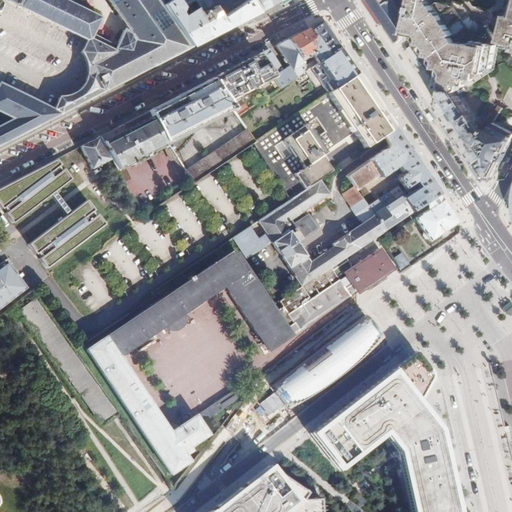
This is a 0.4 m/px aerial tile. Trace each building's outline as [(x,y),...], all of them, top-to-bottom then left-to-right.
[(0,145),(106,90),(190,47),(162,6),(157,0),(0,0),(86,42),(81,54),(84,58),(86,62),(88,67),(88,71),(88,77),(86,81),(84,86),(81,90),(76,94),(73,96),(69,98),(65,99),(58,99),(53,112),(0,85),(0,114),(12,121),(0,127),(0,145)] [(172,0),(162,6),(190,47),(256,13),(247,1),(220,20),(206,0),(172,0)] [(248,0),(206,0),(220,20),(247,1),(248,0)] [(248,0),(247,1),(256,13),(279,1),(277,0),(248,0)] [(367,0),(389,32),(397,44),(401,41),(403,36),(405,23),(399,14),(401,13),(392,0),(390,0),(386,3),(384,0),(367,0)] [(410,0),(405,23),(403,36),(409,37),(413,43),(412,47),(426,66),(436,82),(439,82),(437,88),(446,90),(456,92),(457,92),(465,87),(490,71),(497,47),(497,45),(473,40),(472,43),(456,39),(451,33),(453,32),(438,9),(436,10),(429,0),(410,0)] [(511,13),(511,18),(505,17),(500,43),(504,44),(503,48),(511,50),(511,13)] [(320,24),(286,41),(300,62),(311,55),(316,64),(337,50),(329,37),(320,24)] [(300,62),(286,41),(275,48),(288,69),(282,73),(268,51),(257,57),(271,78),(279,89),(304,72),(306,71),(300,62)] [(346,62),(337,50),(316,64),(306,71),(304,72),(315,88),(320,85),(327,81),(329,83),(351,69),(346,62)] [(257,57),(210,81),(226,103),(246,92),(244,90),(251,85),(253,88),(271,78),(257,57)] [(327,95),(355,76),(351,69),(329,83),(327,81),(320,85),(327,95)] [(287,201),(317,181),(329,173),(319,157),(353,134),(364,150),(381,138),(393,130),(373,102),(355,76),(327,95),(254,144),(250,147),(287,201)] [(210,81),(148,112),(161,144),(230,109),(226,103),(210,81)] [(469,90),(465,87),(457,92),(456,92),(458,95),(469,90)] [(442,106),(440,108),(447,120),(460,138),(477,165),(488,157),(481,146),(484,140),(488,134),(487,133),(482,131),(458,95),(456,92),(446,90),(442,106)] [(489,128),(487,133),(488,134),(502,111),(498,108),(488,127),(489,128)] [(98,138),(110,160),(115,171),(123,184),(129,181),(122,168),(163,147),(161,144),(148,112),(98,138)] [(397,135),(393,130),(381,138),(384,143),(388,148),(400,140),(397,136),(397,135)] [(186,172),(193,184),(250,147),(254,144),(245,132),(186,172)] [(98,138),(80,147),(92,169),(110,160),(98,138)] [(382,231),(416,209),(438,195),(419,168),(413,159),(400,140),(388,148),(345,177),(352,187),(353,189),(373,176),(375,177),(377,176),(379,178),(396,166),(400,173),(397,175),(396,179),(407,195),(403,197),(397,188),(366,208),(382,231)] [(488,157),(477,165),(487,180),(493,179),(507,152),(484,140),(481,146),(488,157)] [(170,147),(164,150),(171,161),(177,158),(170,147)] [(55,160),(0,188),(0,206),(3,210),(4,208),(7,212),(5,213),(14,223),(29,211),(33,208),(70,179),(62,169),(60,171),(57,166),(59,165),(55,160)] [(249,227),(231,239),(242,255),(268,238),(290,224),(302,240),(316,230),(308,218),(305,219),(302,215),(329,196),(317,181),(287,201),(257,221),(265,233),(257,238),(249,227)] [(376,236),(382,231),(366,208),(353,189),(352,187),(342,195),(362,225),(332,245),(334,248),(310,264),(304,255),(287,267),(300,285),(334,264),(349,253),(350,253),(376,236)] [(438,195),(416,209),(420,215),(414,219),(429,242),(457,223),(455,220),(444,204),(438,195)] [(42,256),(40,258),(48,269),(105,224),(97,213),(95,215),(92,211),(94,210),(86,200),(48,229),(45,232),(29,245),(37,255),(40,253),(42,256)] [(29,211),(45,232),(48,229),(33,208),(29,211)] [(279,255),(296,244),(302,240),(290,224),(268,238),(279,255)] [(287,267),(304,255),(296,244),(279,255),(287,267)] [(229,253),(86,351),(170,474),(190,461),(186,454),(192,450),(190,446),(208,434),(200,422),(241,395),(237,388),(196,415),(194,413),(170,431),(117,355),(161,325),(165,330),(169,328),(176,329),(183,324),(184,318),(188,315),(184,309),(222,283),(266,347),(358,286),(360,288),(390,268),(377,248),(355,263),(346,268),(350,274),(343,278),(342,277),(291,312),(285,305),(275,312),(236,255),(232,258),(229,253)] [(349,253),(334,264),(340,273),(346,268),(355,263),(349,253)] [(402,273),(411,267),(401,253),(392,259),(402,273)] [(0,307),(3,306),(8,312),(12,308),(8,301),(24,289),(4,263),(0,265),(0,307)] [(300,285),(281,299),(285,305),(291,312),(342,277),(340,273),(334,264),(300,285)] [(497,302),(508,316),(511,313),(511,305),(504,296),(497,302)] [(12,308),(8,312),(14,321),(23,315),(101,424),(115,413),(35,300),(16,313),(12,308)] [(382,340),(364,316),(270,385),(283,405),(308,398),(320,390),(333,381),(345,371),(382,340)] [(401,361),(309,434),(337,470),(383,435),(397,452),(410,509),(411,511),(457,511),(453,495),(441,447),(439,438),(437,429),(425,415),(414,401),(429,374),(422,364),(412,353),(401,361)] [(216,506),(208,511),(322,511),(321,497),(305,498),(306,492),(267,466),(227,497),(216,506)]
